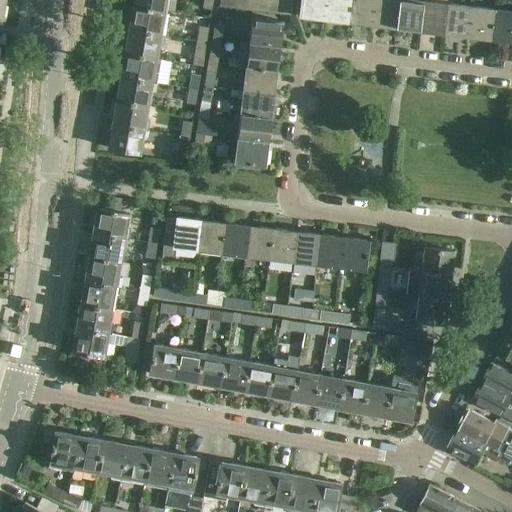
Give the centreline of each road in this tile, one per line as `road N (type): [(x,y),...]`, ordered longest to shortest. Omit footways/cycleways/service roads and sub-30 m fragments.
road 1 (residential): [(511,74),(307,53),(286,207),(511,237)]
road 2 (residential): [(415,459),(21,386)]
road 3 (tertiary): [(21,386),(38,291),(63,0)]
road 4 (residential): [(511,275),(415,459)]
